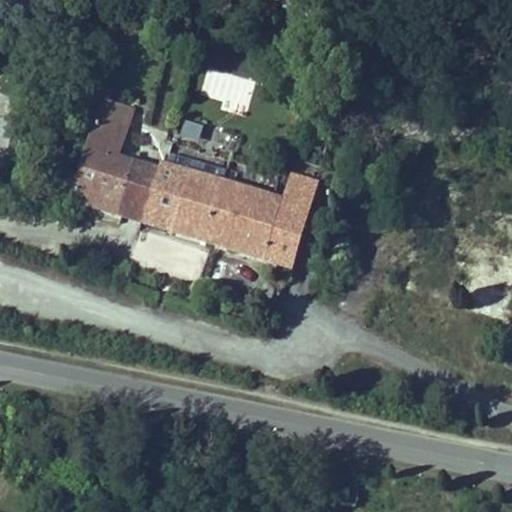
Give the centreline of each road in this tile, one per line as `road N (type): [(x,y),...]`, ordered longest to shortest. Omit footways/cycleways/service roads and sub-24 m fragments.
road 1 (tertiary): [(511,468),(0,367)]
road 2 (residential): [(278,0),(324,38),(385,130),(409,138),(511,132)]
